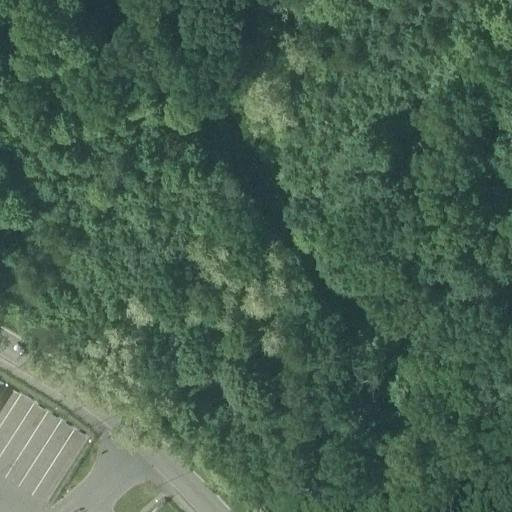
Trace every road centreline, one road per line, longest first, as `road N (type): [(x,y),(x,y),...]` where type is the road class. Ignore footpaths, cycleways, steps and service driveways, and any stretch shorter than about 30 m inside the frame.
road 1 (track): [(144,0),(380,292),(511,404)]
road 2 (tertiary): [(216,511),(151,445),(0,344)]
